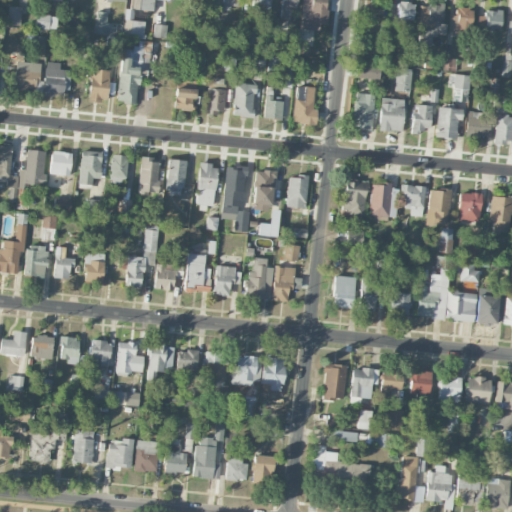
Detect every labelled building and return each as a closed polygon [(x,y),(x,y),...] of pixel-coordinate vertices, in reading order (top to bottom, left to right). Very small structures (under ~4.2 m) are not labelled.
[(132,0),(132,10),(153,10),(153,0),(132,0)] [(222,0),(222,8),(238,8),(238,0),(222,0)] [(296,0),(280,0),(280,18),(290,18),(291,8),(296,8),(296,0)] [(301,0),(299,28),(319,30),(319,23),(325,24),(327,0),(301,0)] [(363,0),(364,13),(383,14),(383,0),(373,0),(363,0)] [(397,27),(404,28),(405,20),(412,20),(413,2),(398,2),(397,27)] [(417,45),(429,45),(430,35),(443,35),(444,5),(419,4),(417,45)] [(7,25),(20,25),(21,7),(8,6),(7,25)] [(144,21),(133,20),(133,9),(124,9),(123,34),(143,35),(144,21)] [(501,10),(485,10),(484,16),(477,15),(477,29),(500,30),(501,10)] [(108,34),(108,11),(95,11),(94,34),(108,34)] [(166,24),(153,24),(153,37),(165,38),(166,24)] [(254,32),(241,31),(241,44),(254,45),(254,32)] [(117,102),(137,103),(141,48),(120,47),(117,102)] [(267,71),(278,72),(279,56),(268,56),(267,71)] [(443,70),(455,72),(456,59),(444,57),(443,70)] [(60,63),(46,61),(42,94),(64,96),(65,86),(67,86),(69,70),(59,69),(60,63)] [(511,62),(503,61),(501,75),(511,76),(511,62)] [(380,79),(381,64),(356,63),(355,78),(380,79)] [(281,74),(291,75),(292,67),(283,65),(281,74)] [(410,68),(395,68),(394,90),(410,91),(410,68)] [(36,92),(38,71),(15,69),(13,89),(36,92)] [(108,70),(89,69),(88,100),(107,101),(108,70)] [(467,102),(469,75),(449,74),(449,84),(453,84),(452,101),(467,102)] [(252,117),(254,84),(233,83),(232,116),(252,117)] [(313,109),(314,87),(294,86),(293,123),(316,124),(316,110),(313,109)] [(173,109),(193,110),(194,88),(174,88),(173,109)] [(224,88),(206,88),(205,114),(223,114),(224,88)] [(281,119),(282,99),(272,99),(272,89),(264,89),(263,118),(281,119)] [(373,94),(353,93),(353,128),(373,128),(373,94)] [(378,130),(402,131),(403,99),(379,98),(378,130)] [(429,128),(430,105),(412,104),(411,133),(421,134),(421,128),(429,128)] [(493,144),(504,144),(505,140),(511,140),(511,129),(511,116),(505,116),(506,108),(495,107),(493,144)] [(461,108),(436,108),(435,138),(456,138),(456,120),(461,120),(461,108)] [(489,120),(480,120),(481,112),(466,111),(465,134),(488,136),(489,120)] [(0,176),(8,177),(7,194),(16,194),(17,176),(9,175),(11,145),(0,144),(0,176)] [(18,169),(18,183),(43,184),(45,151),(26,149),(25,170),(18,169)] [(92,178),(100,178),(101,151),(79,150),(79,184),(91,184),(92,178)] [(70,152),(50,151),(49,174),(69,175),(70,152)] [(125,182),(126,155),(110,154),(109,181),(125,182)] [(138,192),(157,192),(158,158),(139,158),(138,192)] [(165,188),(182,190),(185,160),(168,158),(165,188)] [(199,163),(194,204),(212,206),(217,165),(199,163)] [(224,165),(221,218),(234,219),(233,230),(247,231),(248,212),(241,211),(244,166),(224,165)] [(272,170),(254,170),(252,210),(270,210),(272,170)] [(287,175),(286,206),(305,207),(306,176),(287,175)] [(342,213),(363,214),(365,181),(343,180),(342,213)] [(369,216),(395,216),(396,185),(370,184),(369,216)] [(423,216),(424,185),(400,185),(399,207),(410,207),(410,216),(423,216)] [(451,191),(430,188),(425,223),(446,226),(451,191)] [(458,220),(479,221),(480,193),(459,192),(458,220)] [(509,197),(490,196),(489,220),(493,220),(492,232),(507,233),(509,197)] [(69,213),(71,200),(55,197),(53,210),(69,213)] [(161,199),(153,197),(150,222),(157,223),(161,199)] [(101,200),(87,198),(86,210),(100,212),(101,200)] [(129,213),(130,201),(119,199),(117,211),(129,213)] [(259,222),(258,234),(276,237),(279,210),(271,209),(269,224),(259,222)] [(206,229),(216,230),(217,218),(207,216),(206,229)] [(54,226),(42,226),(42,239),(53,240),(54,226)] [(306,237),(306,228),(291,228),(290,236),(306,237)] [(124,285),(141,287),(143,264),(154,265),(157,231),(145,229),(142,257),(118,255),(117,268),(125,269),(124,285)] [(299,246),(284,243),(281,259),(296,262),(299,246)] [(44,277),(47,246),(26,245),(23,275),(44,277)] [(0,247),(0,272),(17,273),(18,249),(0,247)] [(203,268),(204,249),(186,248),(184,291),(209,292),(210,268),(203,268)] [(102,282),(104,253),(84,252),(83,281),(102,282)] [(70,278),(71,257),(54,256),(53,278),(70,278)] [(266,258),(253,258),(252,271),(246,270),(245,297),(270,298),(271,267),(265,267),(266,258)] [(475,281),(475,264),(459,263),(458,281),(475,281)] [(154,289),(172,290),(173,278),(182,279),(183,265),(155,264),(154,289)] [(271,300),(286,301),(287,288),(299,289),(299,278),(293,277),(294,267),(273,266),(271,300)] [(228,295),(229,283),(239,284),(240,268),(214,267),(213,294),(228,295)] [(418,285),(416,316),(444,318),(447,269),(439,269),(439,274),(429,273),(428,286),(418,285)] [(333,307),(352,308),(354,277),(334,276),(333,307)] [(375,278),(360,277),(359,310),(374,310),(375,278)] [(444,320),(473,321),(474,292),(445,291),(444,320)] [(409,293),(390,292),(389,313),(408,313),(409,293)] [(496,324),(497,296),(476,295),(475,323),(496,324)] [(511,297),(504,296),(502,325),(511,326),(511,297)] [(0,338),(0,340),(0,353),(22,356),(25,332),(13,330),(11,339),(0,338)] [(30,335),(29,357),(51,358),(52,336),(30,335)] [(58,362),(83,363),(83,354),(77,354),(78,337),(60,336),(58,362)] [(110,341),(89,340),(88,363),(109,364),(110,341)] [(141,374),(142,356),(135,355),(135,343),(116,342),(115,372),(141,374)] [(165,344),(148,344),(147,379),(155,380),(155,371),(164,372),(165,344)] [(165,368),(171,368),(173,347),(167,346),(165,368)] [(197,350),(176,350),(176,369),(196,370),(197,350)] [(225,386),(226,352),(205,351),(205,386),(225,386)] [(234,355),(232,383),(258,384),(260,357),(234,355)] [(282,390),(283,358),(262,357),(261,383),(269,384),(269,390),(282,390)] [(321,399),(343,400),(345,364),(323,363),(321,399)] [(351,368),(349,402),(359,403),(359,397),(370,398),(370,384),(376,384),(377,369),(351,368)] [(408,394),(430,394),(431,372),(409,371),(408,394)] [(380,397),(392,397),(392,389),(401,389),(401,372),(381,372),(380,397)] [(69,389),(81,389),(82,375),(69,374),(69,389)] [(22,390),(22,376),(8,375),(8,390),(22,390)] [(437,400),(457,403),(460,378),(440,375),(437,400)] [(490,378),(466,375),(463,400),(487,403),(490,378)] [(51,391),(52,379),(40,379),(40,391),(51,391)] [(494,401),(511,403),(511,382),(496,380),(494,401)] [(108,390),(95,388),(93,400),(106,401),(108,390)] [(112,404),(138,405),(138,392),(112,391),(112,404)] [(262,404),(284,405),(284,393),(262,392),(262,404)] [(27,408),(9,408),(9,421),(27,421),(27,408)] [(370,410),(358,410),(357,428),(369,429),(370,410)] [(386,428),(401,429),(402,410),(386,410),(386,428)] [(29,433),(27,461),(49,462),(51,439),(65,440),(67,412),(52,411),(50,434),(29,433)] [(72,462),(92,462),(92,430),(73,430),(72,462)] [(511,431),(504,431),(503,444),(511,444),(511,431)] [(332,441),(381,442),(381,433),(332,432),(332,441)] [(10,436),(0,435),(0,456),(9,457),(10,436)] [(180,439),(165,438),(164,473),(185,473),(185,453),(179,452),(180,439)] [(130,468),(132,441),(107,439),(105,466),(130,468)] [(399,456),(397,499),(413,500),(415,470),(425,470),(427,439),(416,439),(415,457),(399,456)] [(155,472),(156,441),(135,440),(134,471),(155,472)] [(368,464),(336,463),(336,452),(324,452),(325,445),(313,445),(312,479),(368,480),(368,464)] [(241,463),(241,456),(227,454),(225,479),(245,480),(247,464),(241,463)] [(252,482),(260,482),(260,475),(272,476),(272,455),(253,455),(252,482)] [(423,500),(451,503),(453,483),(449,483),(450,474),(442,473),(443,466),(427,464),(423,500)] [(483,474),(456,473),(455,503),(482,505),(483,474)] [(507,509),(508,479),(485,479),(484,508),(507,509)] [(422,486),(414,486),(414,501),(422,502),(422,486)]
